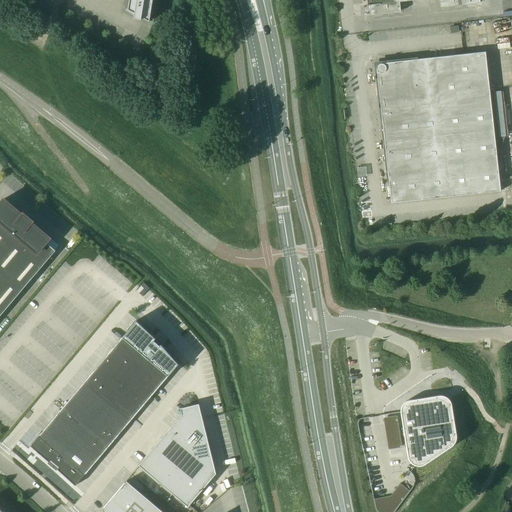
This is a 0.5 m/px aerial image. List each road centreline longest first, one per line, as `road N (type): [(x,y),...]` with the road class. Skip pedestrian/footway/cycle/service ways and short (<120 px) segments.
road 1 (secondary): [(243,0),(335,511)]
road 2 (secondary): [(350,511),(312,258),(260,0)]
road 3 (unclassified): [(73,511),(197,367),(132,296),(0,452)]
